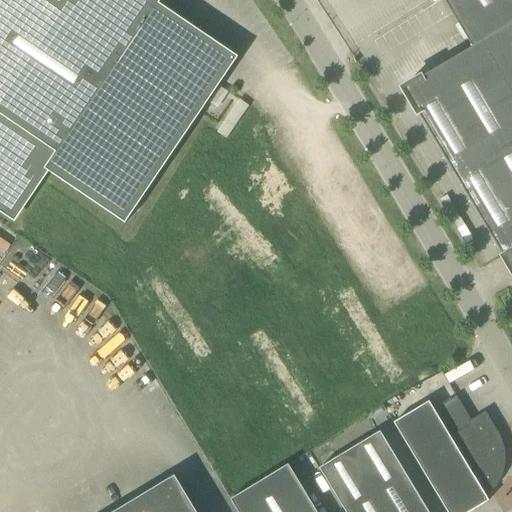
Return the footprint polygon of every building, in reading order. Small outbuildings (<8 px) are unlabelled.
[(47,172),(125,224),(238,57),(159,4),(161,0),(0,0),(0,208),(15,219),(47,172)] [(511,0),(441,0),(469,50),(421,78),(403,89),(419,114),(503,257),(511,271),(511,0)] [(440,201),(457,230),(464,226),(447,197),(440,201)] [(393,423),(447,511),(470,511),(489,501),(484,493),(494,485),(500,474),(502,462),(502,450),(498,438),(485,416),(472,423),(457,397),(434,410),(429,402),(393,423)] [(428,511),(406,474),(380,432),(319,469),(345,511),(428,511)] [(230,500),(237,511),(316,511),(288,465),(230,500)] [(196,511),(174,476),(114,511),(196,511)]
